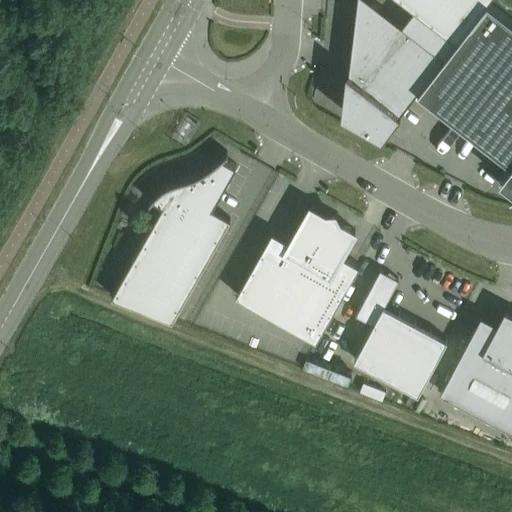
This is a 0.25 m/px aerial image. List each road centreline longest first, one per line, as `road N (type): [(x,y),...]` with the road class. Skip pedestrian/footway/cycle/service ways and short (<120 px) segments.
road 1 (tertiary): [(0,326),(148,59)]
road 2 (unclassified): [(511,245),(464,233),(251,113)]
road 3 (unclassified): [(287,0),(283,48),(251,113)]
